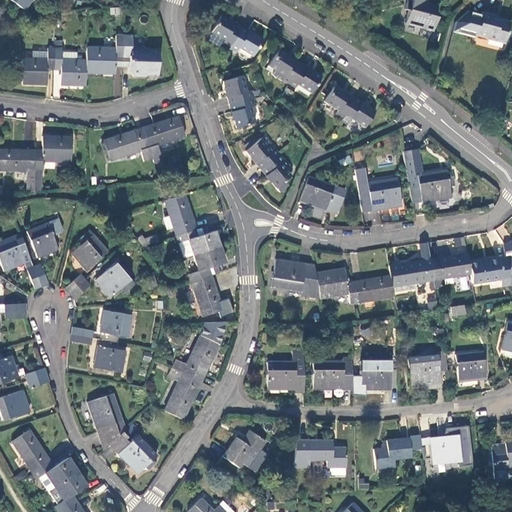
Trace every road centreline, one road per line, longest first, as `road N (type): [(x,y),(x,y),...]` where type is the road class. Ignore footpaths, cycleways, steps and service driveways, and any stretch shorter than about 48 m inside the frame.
road 1 (residential): [(508,402),(370,412),(275,410),(221,398)]
road 2 (residential): [(511,195),(481,222),(367,240),(328,241),(242,222)]
road 3 (residential): [(48,310),(69,428),(141,511)]
road 4 (residential): [(0,103),(106,113),(192,87)]
road 5 (residential): [(242,222),(246,330),(221,398)]
road 6 (secondary): [(376,71),(511,187)]
road 7 (secondary): [(511,171),(422,95),(376,71)]
road 8 (residential): [(192,87),(242,222)]
road 9 (residential): [(221,398),(143,511)]
road 10 (secondary): [(260,0),(376,71)]
